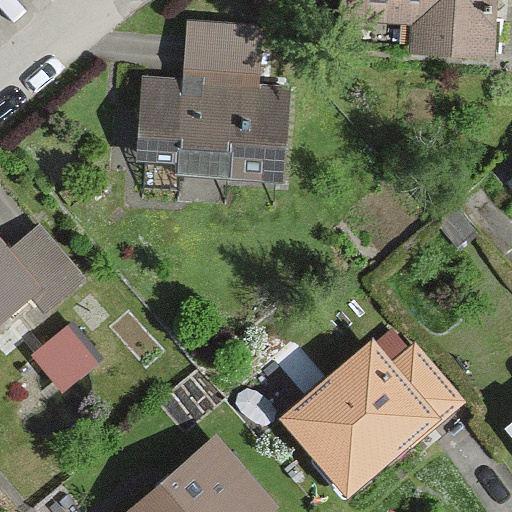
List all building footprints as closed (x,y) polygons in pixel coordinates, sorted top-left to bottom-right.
[(342,0),(342,15),(410,19),(409,43),(494,49),(496,0),(342,0)] [(184,15),(180,78),(258,82),(262,21),(184,15)] [(180,78),(142,76),(138,151),(175,153),(175,169),(284,175),(289,84),(258,82),(180,78)] [(463,249),(481,233),(454,202),(436,217),(439,221),(463,249)] [(41,220),(13,244),(39,274),(26,286),(44,307),(85,273),(41,220)] [(13,244),(0,230),(0,309),(26,286),(39,274),(13,244)] [(73,317),(36,349),(65,383),(103,351),(73,317)] [(396,356),(372,329),(281,410),(290,421),(349,486),(440,405),(396,356)] [(413,341),(396,356),(440,405),(457,390),(413,341)] [(259,511),(274,499),(212,428),(116,511),(259,511)]
